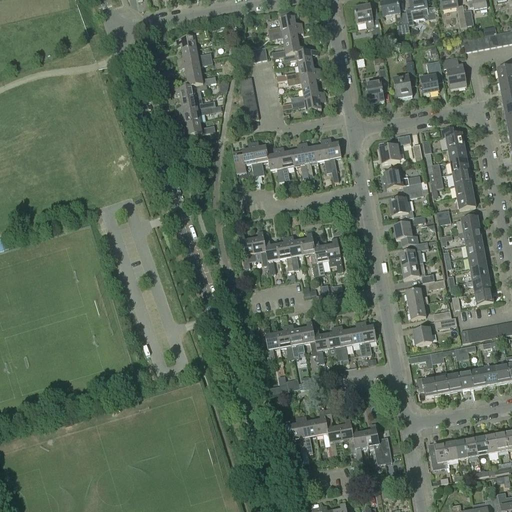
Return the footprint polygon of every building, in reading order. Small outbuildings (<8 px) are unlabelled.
[(424,0),(410,0),(408,1),(412,23),(423,21),(424,22),(425,24),(436,22),(434,10),(426,11),(424,0)] [(455,0),(439,0),(442,14),(456,11),(460,30),(466,29),(464,14),(462,8),(457,9),(455,0)] [(466,0),(468,4),(471,3),(473,13),(487,10),(484,0),(466,0)] [(511,0),(494,0),(496,4),(508,2),(509,9),(511,8),(511,0)] [(397,3),(380,6),(383,19),(395,17),(398,37),(409,35),(406,15),(400,16),(397,3)] [(369,8),(353,11),(356,27),(366,25),(367,33),(372,32),(374,42),(382,40),(377,15),(371,16),(369,8)] [(470,13),(464,14),(466,29),(473,27),(470,13)] [(280,30),(267,32),(268,37),(302,31),(301,26),(295,27),(293,14),(280,16),(281,22),(279,23),(280,30)] [(302,31),(268,37),(269,42),(282,40),(283,47),(298,44),(297,37),(303,36),(302,31)] [(187,41),(173,44),(174,49),(180,48),(181,55),(196,52),(195,45),(208,43),(206,32),(185,35),(187,41)] [(505,34),(499,35),(502,48),(508,47),(505,34)] [(499,35),(493,37),(496,49),(502,48),(499,35)] [(493,37),(487,38),(489,50),(496,49),(493,37)] [(487,38),(481,39),(483,51),(489,50),(487,38)] [(481,39),(475,40),(477,52),(483,51),(481,39)] [(475,40),(469,41),(471,53),(477,52),(475,40)] [(469,41),(462,42),(465,55),(471,53),(469,41)] [(285,53),(272,56),(273,61),(316,53),(316,52),(306,54),(305,49),(299,51),(298,44),(283,47),(285,53)] [(380,49),(372,50),(374,58),(384,56),(382,44),(379,44),(380,49)] [(265,50),(259,51),(261,63),(267,62),(265,50)] [(259,51),(253,52),(255,64),(261,63),(259,51)] [(183,61),(177,63),(178,68),(211,61),(210,56),(197,58),(196,52),(181,55),(183,61)] [(253,52),(247,53),(249,65),(255,64),(253,52)] [(316,53),(273,61),(283,59),(284,64),(296,62),(297,68),(312,66),(311,59),(317,58),(316,53)] [(408,79),(393,82),(396,102),(412,99),(409,84),(415,83),(411,64),(410,56),(409,56),(409,59),(405,60),(406,65),(405,65),(408,79)] [(457,60),(442,63),(443,71),(446,70),(450,92),(466,89),(462,67),(458,68),(457,60)] [(211,61),(178,68),(179,73),(184,72),(186,78),(200,75),(199,69),(212,66),(211,61)] [(428,80),(420,81),(423,97),(439,94),(436,79),(442,78),(439,64),(426,67),(428,80)] [(299,75),(286,77),(287,82),(320,76),(319,71),(313,72),(312,66),(297,68),(299,75)] [(511,69),(497,72),(499,85),(511,82),(511,69)] [(380,84),(365,86),(369,107),(384,105),(382,95),(389,93),(385,70),(377,72),(380,84)] [(181,86),(182,91),(205,87),(206,87),(216,85),(214,80),(202,82),(200,75),(186,78),(187,85),(181,86)] [(320,76),(287,82),(288,88),(301,85),(302,92),(316,89),(315,83),(321,81),(320,76)] [(251,80),(239,82),(240,89),(252,86),(251,80)] [(511,82),(499,85),(501,97),(511,94),(511,82)] [(252,86),(240,89),(241,95),(253,92),(252,86)] [(182,91),(172,93),(173,98),(179,97),(180,104),(195,101),(201,100),(199,93),(207,92),(206,87),(205,87),(182,91)] [(303,99),(290,101),(291,106),(325,100),(324,95),(318,96),(316,89),(302,92),(303,99)] [(253,92),(241,95),(242,100),(254,98),(253,92)] [(511,94),(501,97),(503,109),(511,107),(511,94)] [(254,98),(242,100),(243,106),(255,104),(254,98)] [(291,106),(282,108),(283,113),(305,109),(306,116),(321,113),(320,106),(326,105),(325,100),(291,106)] [(181,110),(176,111),(177,117),(210,111),(215,110),(214,104),(196,108),(195,101),(180,104),(181,110)] [(511,107),(503,109),(506,121),(511,119),(511,107)] [(210,111),(177,117),(178,122),(183,121),(184,127),(199,124),(198,118),(211,116),(210,111)] [(257,116),(246,118),(247,124),(258,122),(257,116)] [(186,134),(180,135),(181,140),(214,134),(213,129),(201,131),(199,124),(184,127),(186,134)] [(454,131),(438,134),(439,141),(445,140),(447,152),(464,149),(461,137),(456,138),(454,131)] [(330,140),(325,141),(331,175),(336,174),(334,161),(341,160),(338,145),(331,147),(330,140)] [(321,148),(314,150),(317,165),(323,163),(326,176),(331,175),(325,141),(319,142),(321,148)] [(428,143),(422,144),(424,156),(431,155),(428,143)] [(257,144),(252,145),(261,190),(260,185),(262,185),(261,178),(264,178),(261,165),(268,164),(268,163),(267,159),(267,158),(266,148),(258,150),(257,144)] [(241,154),(232,156),(237,177),(247,175),(246,168),(251,167),(253,180),(255,191),(261,190),(252,145),(247,146),(248,152),(241,153),(241,154)] [(301,146),(307,180),(310,192),(315,191),(310,166),(317,165),(314,150),(307,151),(306,145),(301,146)] [(297,153),(290,154),(293,169),(300,168),(302,181),(307,180),(301,146),(296,147),(297,153)] [(419,147),(412,148),(415,166),(422,165),(419,147)] [(399,148),(379,152),(382,167),(399,164),(398,156),(400,156),(399,148)] [(283,149),(278,150),(284,184),(289,183),(287,170),(293,169),(290,154),(284,155),(283,149)] [(464,149),(447,152),(449,164),(466,161),(464,149)] [(267,158),(267,159),(268,163),(268,164),(270,173),(276,172),(279,185),(284,184),(278,150),(272,151),(273,157),(267,158)] [(466,161),(449,164),(452,176),(468,173),(466,161)] [(468,173),(452,176),(454,188),(470,185),(468,173)] [(384,178),(382,178),(383,185),(385,185),(386,192),(406,188),(407,194),(428,191),(426,183),(422,184),(421,185),(409,187),(408,180),(401,181),(399,174),(384,177),(384,178)] [(470,185),(454,188),(456,201),(473,197),(470,185)] [(428,191),(407,194),(408,201),(423,199),(423,198),(429,197),(428,191)] [(473,197),(456,201),(458,213),(475,210),(473,197)] [(405,201),(389,205),(391,219),(401,217),(402,222),(413,220),(412,214),(408,214),(405,201)] [(448,213),(435,215),(437,222),(449,220),(448,213)] [(424,219),(411,221),(412,227),(425,225),(424,219)] [(449,220),(437,222),(438,228),(450,226),(449,220)] [(477,220),(455,224),(458,236),(462,236),(479,232),(477,220)] [(409,226),(393,229),(396,243),(401,242),(402,249),(417,247),(415,239),(411,239),(409,226)] [(479,232),(462,236),(465,248),(481,245),(479,232)] [(258,241),(251,242),(255,264),(262,263),(263,268),(267,267),(268,267),(264,244),(262,234),(257,235),(258,241)] [(307,242),(300,243),(303,258),(309,257),(313,279),(319,278),(312,245),(313,245),(311,235),(306,236),(307,242)] [(243,237),(238,238),(244,272),(249,271),(248,265),(255,264),(251,242),(244,243),(243,237)] [(292,238),(287,239),(293,273),(298,272),(296,259),(303,258),(300,243),(293,244),(292,238)] [(283,246),(276,248),(279,262),(286,261),(288,274),(293,273),(287,239),(282,240),(283,246)] [(332,248),(326,249),(328,263),(335,262),(337,275),(343,274),(337,241),(331,242),(332,248)] [(264,244),(268,267),(267,267),(269,277),(275,276),(272,263),(279,262),(276,248),(270,249),(269,243),(264,244)] [(318,244),(313,245),(312,245),(319,278),(324,277),(321,265),(328,263),(326,249),(319,250),(318,244)] [(416,254),(398,257),(400,270),(422,266),(420,253),(428,252),(426,245),(415,247),(416,254)] [(481,245),(465,248),(467,260),(484,257),(481,245)] [(484,257),(467,260),(469,272),(486,269),(484,257)] [(422,266),(400,270),(403,283),(421,279),(422,286),(426,285),(433,284),(432,277),(424,278),(422,266)] [(486,269),(469,272),(471,284),(488,281),(486,269)] [(471,284),(465,285),(466,290),(472,288),(474,296),(490,293),(488,281),(471,284)] [(433,284),(426,285),(428,293),(445,290),(443,282),(433,284)] [(420,293),(405,295),(408,309),(422,306),(427,306),(426,300),(421,300),(420,293)] [(490,293),(474,296),(476,309),(492,306),(490,293)] [(457,299),(451,301),(453,313),(459,312),(457,299)] [(422,306),(408,309),(410,323),(425,320),(422,306)] [(449,314),(432,317),(433,324),(450,321),(449,314)] [(450,321),(433,324),(435,333),(456,329),(454,320),(450,321)] [(307,331),(300,332),(303,347),(309,345),(312,358),(317,357),(312,333),(313,333),(311,324),(305,325),(307,331)] [(365,324),(360,325),(366,358),(371,357),(369,344),(376,343),(373,328),(366,330),(365,324)] [(356,332),(349,333),(352,347),(358,346),(361,359),(366,358),(360,325),(355,326),(356,332)] [(509,325),(503,326),(505,338),(511,337),(509,325)] [(503,326),(496,327),(499,340),(505,338),(503,326)] [(292,327),(287,328),(293,361),(298,360),(296,348),(303,347),(300,332),(293,333),(292,327)] [(496,327),(491,328),(493,341),(499,340),(496,327)] [(283,335),(276,336),(279,351),(286,350),(288,362),(293,361),(287,328),(282,329),(283,335)] [(341,328),(336,329),(342,363),(348,362),(345,349),(352,347),(349,333),(343,334),(341,328)] [(491,328),(485,329),(487,342),(493,341),(491,328)] [(332,336),(325,337),(328,352),(335,351),(337,364),(342,363),(336,329),(331,330),(332,336)] [(485,329),(479,331),(481,343),(487,342),(485,329)] [(269,331),(263,332),(269,366),(275,365),(273,352),(279,351),(276,336),(270,337),(269,331)] [(429,331),(413,334),(415,348),(431,345),(429,331)] [(479,331),(473,332),(475,344),(481,343),(479,331)] [(318,332),(313,333),(312,333),(317,357),(318,367),(324,366),(322,353),(328,352),(325,337),(319,338),(318,332)] [(473,332),(467,333),(469,345),(475,344),(473,332)] [(467,333),(459,334),(462,347),(469,345),(467,333)] [(498,344),(490,345),(491,350),(492,356),(496,355),(496,354),(499,349),(498,344)] [(429,356),(417,359),(418,365),(425,364),(426,370),(432,369),(429,356)] [(507,367),(494,370),(497,386),(510,384),(507,367)] [(494,370),(482,372),(485,389),(497,386),(494,370)] [(482,372),(470,374),(473,391),(485,389),(482,372)] [(470,374),(458,376),(461,393),(473,391),(470,374)] [(440,380),(434,381),(437,397),(449,395),(446,379),(446,375),(439,376),(440,380)] [(458,376),(446,379),(449,395),(461,393),(458,376)] [(422,380),(415,382),(418,395),(424,394),(425,400),(437,397),(434,381),(422,383),(422,380)] [(323,412),(324,415),(330,449),(331,459),(337,458),(335,445),(341,444),(338,429),(332,430),(331,425),(332,424),(329,411),(323,412)] [(320,422),(313,424),(316,439),(322,437),(325,450),(330,449),(324,415),(319,416),(320,422)] [(305,419),(300,420),(307,456),(312,456),(309,440),(316,439),(313,424),(306,425),(305,419)] [(296,427),(283,429),(285,438),(291,436),(292,443),(299,442),(303,468),(309,467),(307,456),(300,420),(295,421),(296,427)] [(345,428),(338,429),(341,444),(348,443),(350,456),(355,455),(351,431),(349,421),(344,422),(345,428)] [(370,434),(364,435),(367,449),(373,448),(377,467),(391,464),(387,440),(378,442),(375,427),(369,428),(370,434)] [(356,430),(351,431),(355,455),(357,465),(362,464),(360,451),(367,449),(364,435),(357,436),(356,430)] [(497,433),(493,434),(497,455),(507,453),(504,435),(498,436),(497,433)] [(489,438),(484,439),(487,457),(497,455),(493,434),(489,435),(489,438)] [(469,441),(464,442),(467,460),(477,459),(473,437),(469,438),(469,441)] [(477,437),(473,437),(477,459),(487,457),(484,439),(478,440),(477,437)] [(457,440),(453,441),(457,462),(467,460),(464,442),(458,443),(457,440)] [(450,445),(444,446),(447,464),(457,462),(453,441),(449,442),(450,445)] [(435,457),(430,458),(432,473),(448,470),(447,464),(444,446),(438,447),(437,444),(433,445),(435,457)] [(504,496),(491,498),(491,502),(493,510),(493,511),(511,511),(511,501),(511,500),(505,501),(504,496)] [(484,505),(472,508),(472,511),(486,511),(493,510),(491,502),(484,503),(484,505)]
